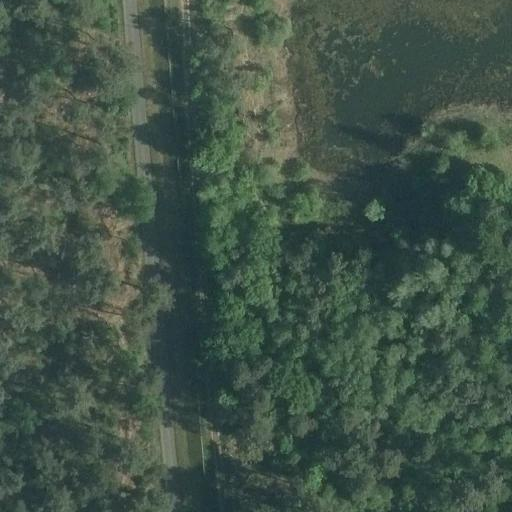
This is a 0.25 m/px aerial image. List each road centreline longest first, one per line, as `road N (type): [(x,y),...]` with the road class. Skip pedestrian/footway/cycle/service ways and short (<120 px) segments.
road 1 (track): [(239,511),(214,197)]
road 2 (track): [(214,197),(196,0)]
